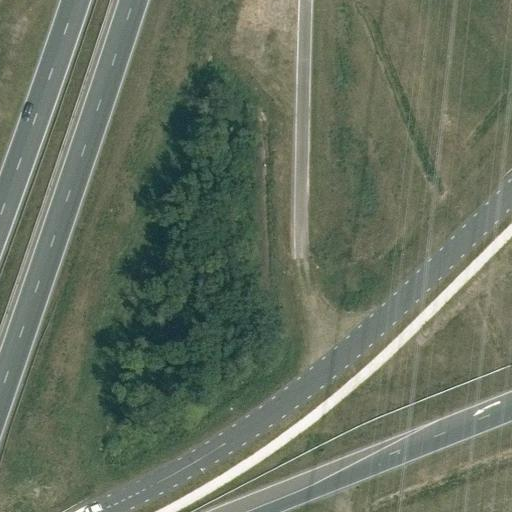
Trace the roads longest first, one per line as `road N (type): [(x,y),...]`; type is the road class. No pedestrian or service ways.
road 1 (tertiary): [(511,191),(287,401),(214,452),(101,511)]
road 2 (trunk): [(0,392),(132,0)]
road 3 (trunk): [(511,409),(262,511)]
road 4 (trunk): [(74,0),(0,212)]
